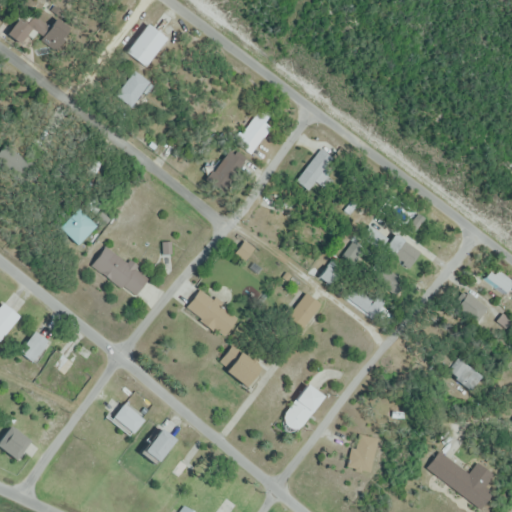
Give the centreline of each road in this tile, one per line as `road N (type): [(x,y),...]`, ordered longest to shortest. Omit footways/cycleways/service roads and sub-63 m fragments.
road 1 (residential): [(311,106),(20,496)]
road 2 (residential): [(511,258),(172,0)]
road 3 (residential): [(479,233),(364,369),(260,511)]
road 4 (residential): [(226,225),(0,45)]
road 5 (residential): [(307,511),(122,351)]
road 6 (residential): [(122,351),(0,257)]
road 7 (residential): [(145,0),(70,100)]
